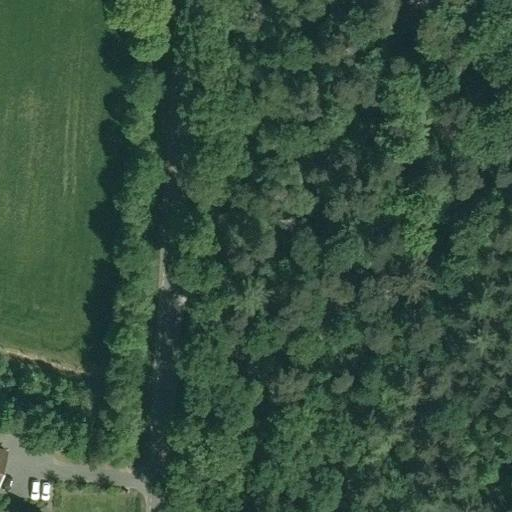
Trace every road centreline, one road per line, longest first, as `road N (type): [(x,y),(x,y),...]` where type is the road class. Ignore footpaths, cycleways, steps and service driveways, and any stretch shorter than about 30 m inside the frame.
road 1 (secondary): [(159,511),(189,0)]
road 2 (track): [(380,511),(174,260)]
